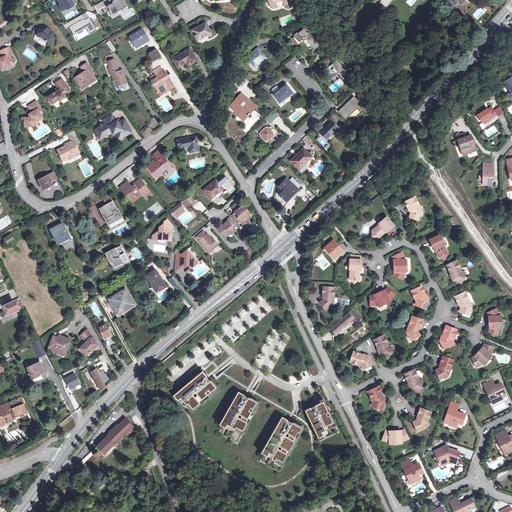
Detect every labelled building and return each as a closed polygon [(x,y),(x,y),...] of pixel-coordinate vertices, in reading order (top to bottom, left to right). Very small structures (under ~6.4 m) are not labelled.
[(57,0),(59,4),(62,5),(64,9),(68,7),(70,7),(74,5),(73,4),(77,2),(75,0),(57,0)] [(127,7),(122,0),(110,0),(112,3),(106,7),(109,11),(110,10),(112,14),(127,7)] [(292,4),(291,1),(290,0),(267,0),(271,8),(274,8),(276,6),(275,3),(282,1),(284,6),(285,7),(286,8),(290,8),(292,4)] [(82,14),(63,25),(66,30),(69,28),(74,35),(86,28),(91,34),(96,30),(90,17),(85,19),(82,14)] [(192,30),(195,36),(196,35),(198,39),(211,33),(206,23),(192,30)] [(53,33),(48,29),(44,27),(41,25),(37,35),(38,35),(39,36),(41,37),(43,39),(44,40),(43,41),(44,42),(45,41),(52,41),(53,39),(53,36),(52,34),(53,33)] [(322,44),(314,34),(313,36),(306,27),(295,36),(299,41),(302,39),(303,40),(304,39),(314,51),(322,44)] [(144,36),(145,35),(142,30),(128,38),(134,48),(140,44),(138,41),(144,37),(144,36)] [(135,49),(149,41),(145,35),(144,36),(144,37),(138,41),(140,44),(134,48),(135,49)] [(295,47),(298,44),(293,39),(290,42),(295,47)] [(106,44),(111,52),(114,51),(108,42),(106,44)] [(9,67),(12,60),(7,58),(9,54),(7,47),(0,50),(0,67),(6,65),(9,67)] [(247,58),(255,67),(266,58),(258,49),(247,58)] [(149,55),(152,61),(160,56),(156,50),(149,55)] [(196,60),(190,51),(186,54),(184,52),(172,59),(178,68),(185,63),(188,62),(189,64),(196,60)] [(331,55),(329,56),(334,62),(328,67),(325,70),(332,78),(336,74),(337,75),(339,74),(346,83),(351,79),(344,71),(348,67),(349,69),(350,67),(341,56),(336,61),(331,55)] [(334,62),(329,56),(323,61),(328,67),(334,62)] [(74,79),(80,87),(85,84),(86,86),(91,83),(90,81),(94,78),(91,74),(93,73),(86,63),(80,67),(84,73),(82,74),(81,74),(74,79)] [(116,65),(109,68),(108,68),(110,75),(111,74),(116,86),(126,82),(121,70),(118,71),(116,65)] [(164,74),(162,71),(155,75),(157,78),(152,81),(157,91),(162,88),(164,92),(173,87),(168,78),(166,79),(165,78),(167,76),(165,74),(164,74)] [(240,74),(234,81),(238,85),(244,78),(240,74)] [(63,96),(70,91),(61,79),(55,84),(59,90),(47,98),(51,104),(58,99),(59,100),(64,97),(63,96)] [(272,95),(280,104),(293,93),(286,84),(278,90),(276,87),(275,87),(272,90),(272,91),(274,94),(272,95)] [(370,108),(366,104),(369,101),(361,92),(357,95),(359,97),(356,100),(354,98),(351,101),(350,100),(338,112),(345,118),(356,107),(361,112),(363,110),(366,113),(370,108)] [(240,95),(236,99),(241,104),(245,99),(240,95)] [(241,104),(236,99),(230,106),(232,108),(238,113),(236,114),(239,117),(240,116),(243,119),(247,115),(248,116),(250,114),(249,113),(255,107),(245,99),(241,104)] [(27,106),(30,111),(31,112),(28,114),(27,115),(29,117),(29,118),(24,118),(24,127),(32,126),(35,124),(34,123),(37,121),(42,117),(38,111),(41,110),(35,101),(27,106)] [(489,112),(488,110),(487,109),(478,115),(482,122),(483,122),(487,119),(488,122),(489,123),(498,117),(493,109),(489,112)] [(270,124),(279,115),(275,111),(266,120),(270,124)] [(125,127),(127,125),(124,120),(118,123),(116,122),(112,115),(102,120),(105,125),(103,126),(100,125),(99,128),(95,130),(98,136),(96,137),(99,143),(109,137),(108,135),(112,132),(115,134),(117,138),(123,135),(124,136),(128,134),(125,127)] [(265,128),(267,127),(269,124),(265,120),(260,124),(265,128)] [(319,133),(326,140),(338,128),(331,121),(319,133)] [(260,124),(255,129),(260,134),(259,135),(266,142),(274,135),(271,131),(271,128),(270,127),(269,127),(268,128),(267,127),(265,128),(260,124)] [(54,130),(58,137),(63,134),(58,128),(54,130)] [(477,150),(475,144),(473,145),(471,141),(473,140),(472,135),(466,137),(464,133),(457,136),(463,155),(477,150)] [(194,150),(198,149),(195,136),(176,140),(178,150),(188,148),(189,154),(194,153),(194,150)] [(72,141),(67,144),(68,146),(66,147),(58,151),(63,161),(68,159),(69,160),(74,157),(74,156),(79,153),(72,141)] [(291,161),(298,168),(301,165),(302,166),(311,157),(303,149),(291,161)] [(166,169),(169,172),(173,169),(159,150),(152,155),(157,161),(147,169),(154,178),(166,169)] [(277,168),(282,173),(288,167),(282,162),(277,168)] [(484,164),(483,173),(483,176),(481,176),(480,176),(480,180),(483,181),(483,185),(492,185),(492,181),(492,177),(494,177),(494,169),(493,169),(493,165),(484,164)] [(53,173),(48,176),(51,182),(56,179),(53,173)] [(51,182),(48,176),(37,181),(42,190),(48,187),(49,189),(53,186),(51,182)] [(231,183),(225,177),(217,183),(215,180),(203,190),(210,198),(211,198),(212,199),(216,196),(215,195),(218,192),(218,193),(222,191),(221,189),(222,189),(223,188),(224,189),(231,183)] [(118,188),(129,201),(135,197),(133,194),(137,191),(141,196),(144,199),(151,193),(139,178),(130,185),(127,181),(118,188)] [(298,190),(297,188),(300,186),(292,178),(290,181),(286,178),(278,187),(283,191),(279,195),(286,202),(298,190)] [(135,197),(129,201),(131,204),(141,196),(137,191),(133,194),(135,197)] [(106,220),(109,225),(122,217),(117,209),(116,209),(108,195),(102,198),(106,205),(99,209),(105,220),(106,220)] [(417,220),(420,213),(417,206),(418,206),(415,197),(404,202),(408,211),(409,210),(410,213),(409,217),(417,220)] [(182,208),(179,203),(171,210),(169,212),(172,216),(182,208)] [(237,218),(239,221),(243,225),(248,222),(249,215),(246,212),(247,211),(242,205),(234,212),(235,213),(238,217),(237,218)] [(206,213),(211,219),(218,213),(213,208),(206,213)] [(238,217),(235,213),(230,217),(236,224),(239,221),(237,218),(238,217)] [(122,217),(109,225),(110,227),(123,220),(122,217)] [(372,230),(377,237),(385,231),(386,232),(393,225),(386,217),(379,223),(379,224),(372,230)] [(230,218),(226,221),(227,222),(223,225),(222,224),(216,229),(222,235),(224,234),(227,237),(230,235),(231,235),(235,232),(231,228),(235,224),(230,218)] [(157,234),(156,241),(158,241),(158,242),(160,243),(163,244),(165,243),(165,242),(171,243),(171,239),(168,235),(166,235),(166,233),(172,228),(166,220),(163,223),(163,225),(159,229),(158,232),(157,234)] [(50,230),(57,243),(69,237),(62,223),(50,230)] [(18,230),(20,235),(26,232),(23,227),(18,230)] [(218,245),(214,242),(213,243),(210,241),(211,240),(206,234),(205,235),(202,231),(194,237),(208,254),(218,245)] [(26,232),(20,235),(27,246),(31,243),(28,236),(26,232)] [(14,240),(11,235),(4,239),(7,245),(14,240)] [(435,249),(439,258),(447,254),(443,245),(444,244),(440,236),(430,240),(434,249),(435,249)] [(328,253),(329,252),(335,258),(342,251),(333,241),(324,248),(328,253)] [(115,248),(104,253),(110,264),(111,264),(114,268),(127,261),(124,254),(120,246),(115,248)] [(197,263),(194,259),(190,258),(191,255),(190,254),(187,250),(180,256),(175,256),(174,267),(179,268),(185,262),(191,269),(197,263)] [(393,275),(400,277),(402,270),(405,271),(406,271),(406,267),(406,262),(406,259),(405,259),(401,252),(392,256),(394,259),(394,263),(393,263),(393,268),(394,268),(394,269),(393,275)] [(350,269),(349,279),(358,279),(359,270),(360,270),(360,260),(349,259),(349,269),(350,269)] [(446,266),(450,275),(451,274),(453,278),(451,280),(460,284),(463,275),(460,274),(459,272),(459,271),(460,270),(456,261),(446,266)] [(154,286),(157,292),(166,287),(155,270),(146,276),(152,287),(154,286)] [(177,291),(182,287),(174,276),(169,279),(177,291)] [(325,309),(331,304),(331,297),(333,297),(334,287),(322,286),(322,296),(323,296),(322,299),(319,302),(325,309)] [(416,299),(417,301),(418,303),(417,305),(425,309),(428,300),(426,299),(424,296),(425,295),(421,286),(410,291),(415,300),(416,299)] [(369,296),(369,303),(376,303),(377,305),(378,307),(381,305),(385,303),(389,301),(388,300),(393,294),(386,288),(383,291),(380,292),(379,291),(375,293),(376,294),(373,295),(369,296)] [(108,300),(117,315),(135,305),(125,289),(108,300)] [(467,316),(469,309),(466,302),(468,301),(464,293),(454,297),(458,306),(459,306),(460,308),(458,312),(467,316)] [(10,305),(20,301),(19,299),(3,306),(8,317),(24,310),(23,308),(13,313),(10,305)] [(20,301),(10,305),(13,313),(23,308),(20,301)] [(488,332),(496,335),(498,328),(500,328),(502,328),(502,325),(502,320),(501,316),(500,316),(497,309),(488,314),(490,317),(490,321),(488,321),(488,325),(490,325),(490,327),(488,332)] [(334,334),(351,320),(357,314),(354,310),(349,314),(348,313),(330,329),(334,334)] [(357,314),(351,320),(355,324),(361,319),(357,314)] [(410,326),(408,333),(411,339),(419,336),(417,332),(418,329),(419,330),(422,320),(412,316),(409,325),(410,326)] [(97,327),(104,339),(112,335),(105,322),(97,327)] [(441,340),(438,341),(442,348),(450,345),(449,341),(450,339),(450,338),(452,339),(455,329),(445,326),(441,335),(442,336),(441,340)] [(90,338),(88,335),(90,333),(86,330),(80,336),(83,339),(84,339),(87,342),(79,349),(86,356),(97,345),(91,338),(90,338)] [(377,349),(379,353),(378,356),(386,359),(389,350),(387,349),(385,347),(385,345),(387,344),(382,335),(372,340),(377,349)] [(57,341),(52,339),(49,348),(53,350),(53,351),(64,355),(70,340),(60,336),(59,338),(57,341)] [(33,344),(39,356),(45,354),(38,341),(33,344)] [(470,358),(474,365),(480,362),(482,363),(483,364),(485,362),(488,358),(491,356),(490,355),(492,347),(483,345),(482,348),(480,350),(479,350),(476,353),(476,354),(475,356),(470,358)] [(358,365),(359,365),(362,366),(363,368),(371,365),(367,357),(365,358),(361,356),(361,355),(352,352),(348,363),(357,366),(358,365)] [(438,378),(444,375),(447,368),(449,369),(452,360),(442,356),(439,365),(439,366),(438,368),(434,370),(438,378)] [(28,368),(32,378),(44,373),(39,362),(28,368)] [(95,367),(91,369),(91,371),(90,372),(100,390),(105,386),(95,367)] [(408,382),(409,382),(411,387),(410,389),(419,393),(422,384),(419,383),(418,381),(417,378),(419,377),(415,369),(404,374),(408,382)] [(207,376),(203,370),(174,394),(176,397),(174,399),(192,411),(219,390),(216,387),(210,379),(207,382),(204,378),(207,376)] [(74,374),(65,378),(70,389),(79,384),(74,374)] [(483,384),(491,399),(493,398),(495,402),(502,399),(500,395),(505,393),(501,385),(496,388),(495,385),(492,380),(483,384)] [(373,399),(373,400),(374,402),(373,406),(382,409),(385,401),(383,400),(381,395),(382,395),(378,386),(368,391),(371,400),(373,399)] [(244,395),(238,391),(219,424),(223,426),(220,432),(237,443),(260,404),(248,397),(247,400),(242,398),(244,395)] [(26,412),(23,404),(19,406),(17,401),(0,408),(0,425),(7,422),(7,424),(8,423),(8,422),(12,420),(12,418),(26,412)] [(459,404),(451,401),(444,421),(449,423),(448,424),(456,427),(458,422),(462,423),(465,414),(456,411),(459,404)] [(310,408),(305,410),(318,438),(319,440),(339,432),(330,415),(326,409),(323,402),(315,405),(317,408),(312,411),(310,408)] [(415,430),(422,428),(425,421),(426,421),(430,412),(419,408),(415,417),(416,418),(415,420),(411,422),(415,430)] [(288,420),(282,417),(272,433),(275,434),(273,437),(271,436),(261,453),(257,459),(279,472),(304,429),(302,428),(292,422),(290,426),(286,423),(288,420)] [(134,428),(126,419),(96,446),(104,454),(129,431),(130,433),(134,428)] [(384,431),(382,438),(388,440),(389,442),(389,444),(392,444),(397,444),(400,444),(400,442),(407,439),(403,430),(399,432),(396,432),(396,431),(391,431),(391,432),(388,432),(384,431)] [(495,435),(503,451),(505,449),(507,454),(511,451),(511,436),(511,437),(510,434),(507,435),(505,430),(495,435)] [(442,451),(441,448),(435,451),(442,465),(447,463),(448,461),(451,462),(455,463),(459,451),(450,448),(449,449),(447,449),(442,451)] [(401,465),(409,480),(411,479),(413,483),(421,479),(419,475),(423,472),(420,465),(414,468),(413,465),(410,460),(401,465)] [(69,492),(67,485),(57,489),(60,496),(69,492)] [(460,504),(456,497),(450,500),(450,502),(449,502),(453,511),(470,511),(470,509),(474,507),(470,499),(460,504)]
